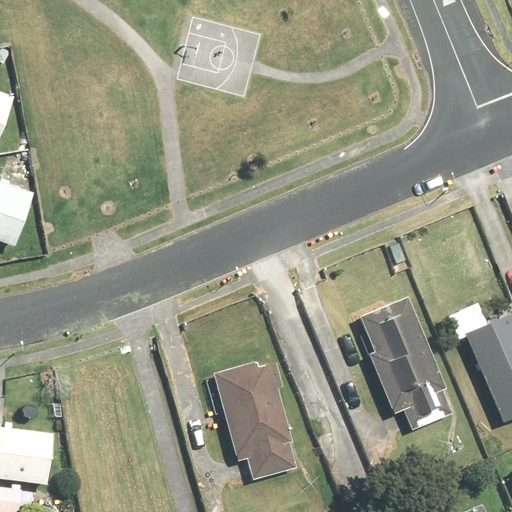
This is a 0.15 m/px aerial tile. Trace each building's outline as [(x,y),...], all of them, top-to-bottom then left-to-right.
[(0,182),(0,236),(18,243),(36,196),(0,182)] [(458,306),(461,307),(464,307),(467,307),(469,307),(472,306),(474,305),(476,303),(478,301),(480,298),(481,296),(481,293),(481,291),(481,288),(480,285),(479,283),(477,281),(475,279),(472,278),(470,277),(467,276),(464,276),(462,276),(459,277),(457,279),(455,280),(453,282),(451,285),(450,287),(450,290),(450,293),(450,295),(451,298),(452,300),(454,302),(456,304),(458,306)] [(399,299),(349,321),(397,432),(448,410),(399,299)] [(511,314),(459,337),(496,425),(511,418),(511,314)] [(260,353),(201,371),(234,474),(292,456),(260,353)] [(0,427),(0,478),(47,483),(52,433),(0,427)] [(21,511),(24,487),(0,484),(0,511),(21,511)] [(494,511),(490,500),(457,511),(494,511)]
